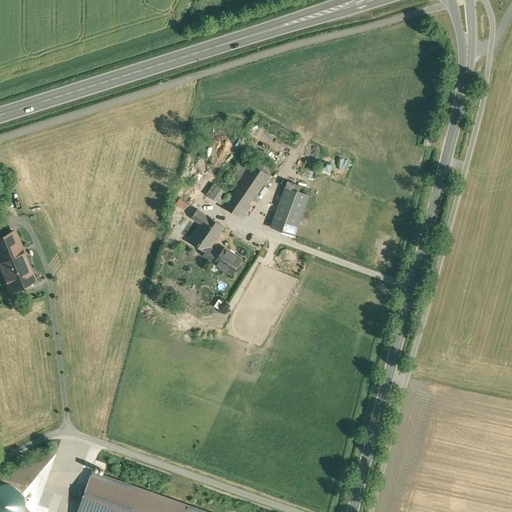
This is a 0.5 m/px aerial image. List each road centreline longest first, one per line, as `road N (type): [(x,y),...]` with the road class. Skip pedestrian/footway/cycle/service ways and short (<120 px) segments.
road 1 (tertiary): [(352,511),(456,120),(466,52),(459,0)]
road 2 (primary): [(0,116),(363,0)]
